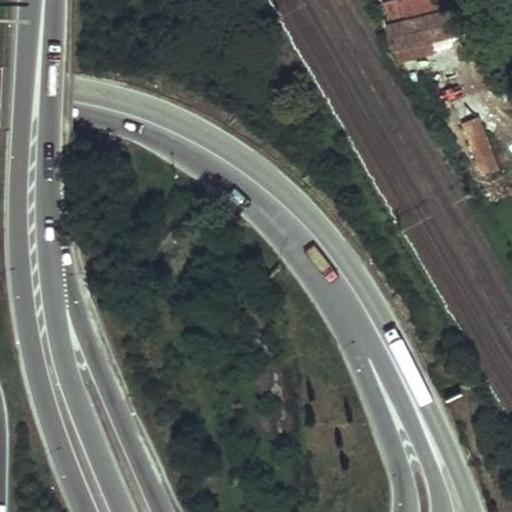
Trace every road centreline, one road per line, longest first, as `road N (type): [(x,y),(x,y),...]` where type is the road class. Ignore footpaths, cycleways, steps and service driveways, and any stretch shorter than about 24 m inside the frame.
road 1 (primary): [(471,511),(395,340),(355,272),(325,228),(263,167),(193,118),(139,99),(77,84),(0,82)]
road 2 (primary): [(30,0),(19,281),(31,354),(85,511)]
road 3 (primary): [(0,104),(76,110),(135,125),(190,152),(287,232),(339,297)]
road 4 (primary): [(160,511),(52,243)]
road 5 (primary): [(124,511),(67,371),(52,243)]
road 6 (primary): [(52,243),(47,164),(56,0)]
road 7 (primary): [(339,297),(381,359),(442,511)]
road 8 (primary): [(339,297),(388,436),(403,511)]
